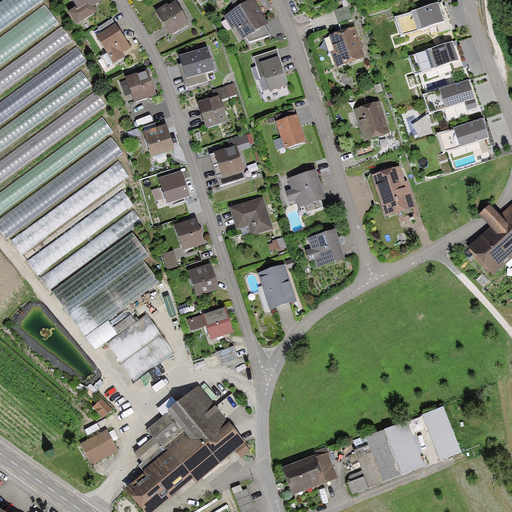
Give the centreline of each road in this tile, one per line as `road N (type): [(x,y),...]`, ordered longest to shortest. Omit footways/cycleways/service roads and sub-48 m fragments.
road 1 (residential): [(267,374),(167,85),(117,0)]
road 2 (residential): [(371,279),(275,0)]
road 3 (residential): [(371,279),(481,222),(511,184)]
road 4 (residential): [(267,374),(309,316),(371,279)]
road 5 (residential): [(276,511),(262,459),(267,374)]
road 6 (residential): [(511,121),(468,0)]
